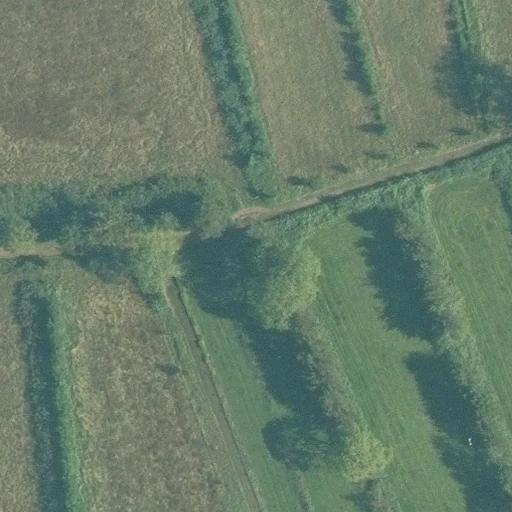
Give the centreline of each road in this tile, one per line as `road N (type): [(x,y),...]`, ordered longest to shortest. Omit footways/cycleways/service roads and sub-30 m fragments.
road 1 (track): [(511,134),(159,236)]
road 2 (track): [(259,511),(159,236)]
road 3 (track): [(159,236),(0,248)]
